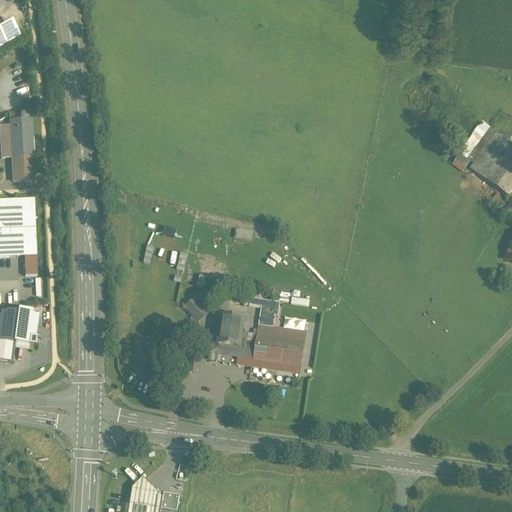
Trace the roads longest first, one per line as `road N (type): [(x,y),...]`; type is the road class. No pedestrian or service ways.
road 1 (primary): [(91,416),(88,218),(65,0)]
road 2 (secondary): [(91,416),(407,463)]
